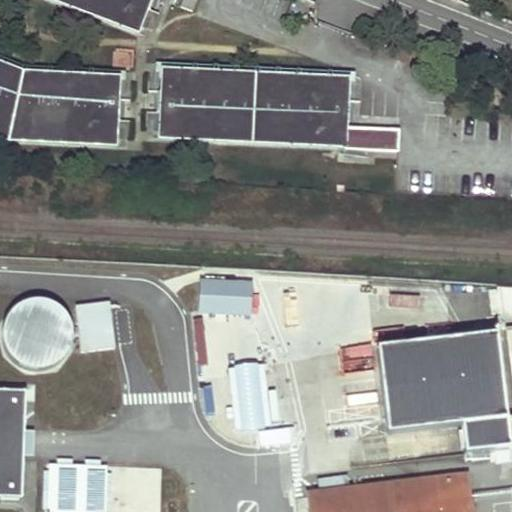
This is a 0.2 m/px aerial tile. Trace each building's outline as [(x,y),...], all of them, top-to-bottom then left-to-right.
[(43,0),(137,35),(139,29),(61,0),(43,0)] [(150,0),(61,0),(139,29),(150,0)] [(183,0),(180,8),(192,12),(196,0),(183,0)] [(0,66),(21,75),(118,79),(118,73),(23,69),(0,59),(0,66)] [(115,142),(118,79),(21,75),(0,66),(0,133),(8,137),(115,142)] [(158,134),(344,143),(344,150),(397,152),(398,132),(345,129),(348,81),(161,71),(158,134)] [(0,140),(7,143),(115,148),(115,142),(8,137),(0,133),(0,140)] [(344,150),(344,143),(158,134),(158,140),(344,150)] [(199,313),(201,284),(180,282),(178,312),(199,313)] [(199,313),(250,316),(251,287),(201,284),(199,313)] [(511,291),(499,290),(511,404),(511,421),(506,422),(496,337),(377,351),(387,437),(461,428),(464,456),(503,452),(511,450),(511,291)] [(393,294),(392,308),(423,310),(423,295),(393,294)] [(13,374),(74,365),(64,300),(3,309),(13,374)] [(114,349),(108,303),(75,307),(80,353),(114,349)] [(0,495),(21,496),(24,390),(0,389),(0,495)] [(505,473),(511,471),(511,450),(503,452),(505,473)] [(469,511),(465,477),(308,495),(310,511),(469,511)]
